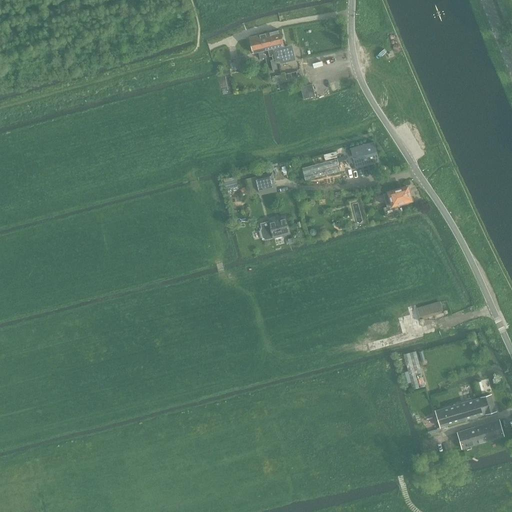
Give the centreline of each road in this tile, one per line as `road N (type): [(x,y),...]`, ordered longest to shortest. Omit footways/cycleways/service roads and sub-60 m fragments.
road 1 (unclassified): [(511,351),(453,227),(366,98),(352,52),(351,0)]
road 2 (track): [(369,347),(492,308)]
